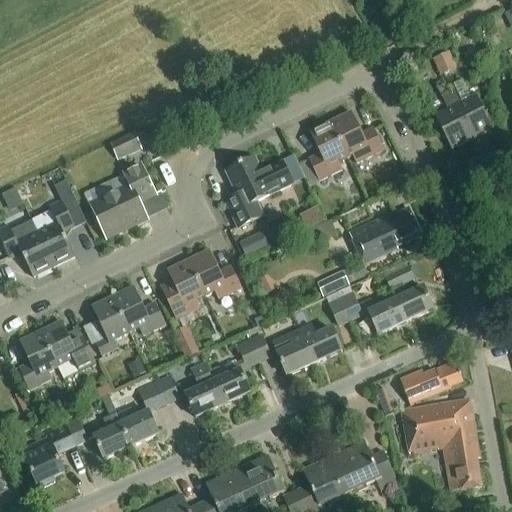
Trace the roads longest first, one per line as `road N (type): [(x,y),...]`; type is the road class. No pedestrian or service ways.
road 1 (residential): [(0,319),(197,224),(184,186),(195,157),(375,66)]
road 2 (residential): [(71,511),(470,331)]
road 3 (residential): [(507,511),(470,331)]
road 4 (residential): [(442,205),(375,66)]
road 5 (track): [(375,66),(499,0)]
road 6 (residential): [(470,331),(442,205)]
